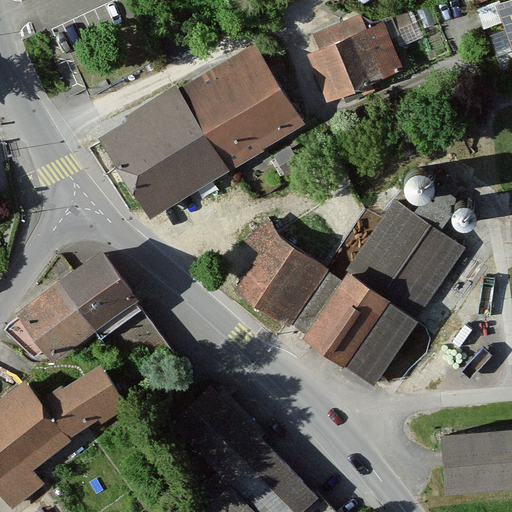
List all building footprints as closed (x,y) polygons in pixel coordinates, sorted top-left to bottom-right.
[(388,22),(314,54),(334,101),(409,69),(388,22)] [(50,32),(25,41),(34,66),(59,57),(50,32)] [(220,69),(269,147),(309,122),(260,44),(220,69)] [(269,147),(220,69),(181,93),(230,171),(269,147)] [(230,171),(181,93),(109,138),(158,216),(230,171)] [(470,250),(395,199),(344,274),(280,231),(241,288),(380,382),(470,250)] [(113,246),(25,311),(60,358),(148,293),(113,246)] [(36,377),(0,403),(0,482),(17,505),(48,482),(38,468),(79,439),(77,436),(132,396),(105,359),(52,398),(36,377)] [(336,511),(217,384),(176,422),(221,470),(207,484),(220,497),(204,511),(336,511)] [(511,427),(451,434),(457,489),(511,483),(511,427)]
